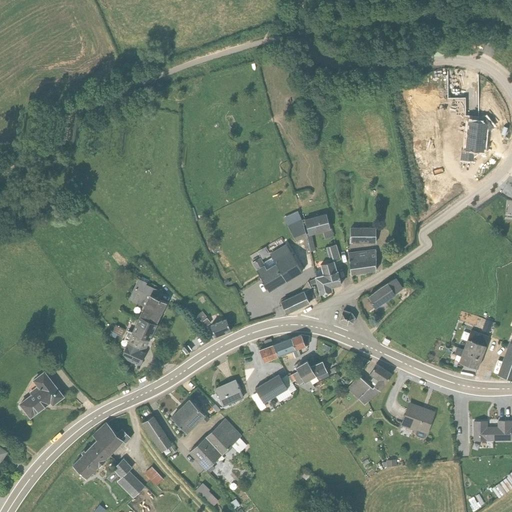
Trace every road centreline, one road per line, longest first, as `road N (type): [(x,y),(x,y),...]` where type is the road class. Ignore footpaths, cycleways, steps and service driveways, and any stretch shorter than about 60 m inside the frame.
road 1 (secondary): [(7,511),(49,457),(95,418),(231,342),(300,324)]
road 2 (unclassified): [(511,108),(492,86),(461,75),(355,81),(323,74),(301,36),(296,0)]
road 3 (unclassified): [(300,324),(400,265),(511,178)]
road 4 (secondary): [(300,324),(452,382),(511,389)]
